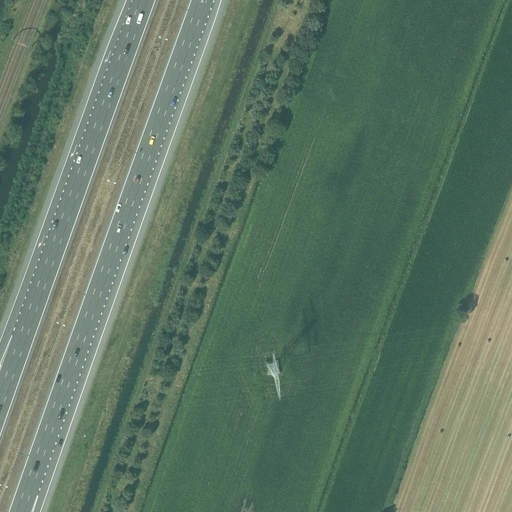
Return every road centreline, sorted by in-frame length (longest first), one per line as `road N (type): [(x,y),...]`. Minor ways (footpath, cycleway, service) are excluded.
road 1 (track): [(128,511),(273,113),(304,0)]
road 2 (motorway): [(27,492),(203,0)]
road 3 (motorway): [(144,0),(23,338)]
